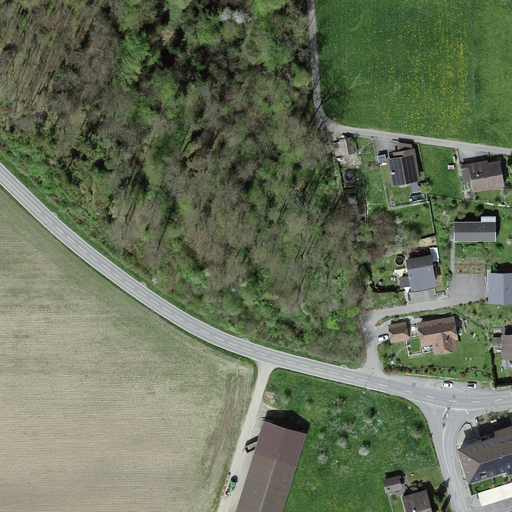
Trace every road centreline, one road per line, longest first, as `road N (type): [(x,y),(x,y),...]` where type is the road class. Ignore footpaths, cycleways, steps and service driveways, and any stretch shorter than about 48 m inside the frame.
road 1 (tertiary): [(0,172),(83,249),(202,331),(446,400)]
road 2 (residential): [(313,0),(320,125),(511,154)]
